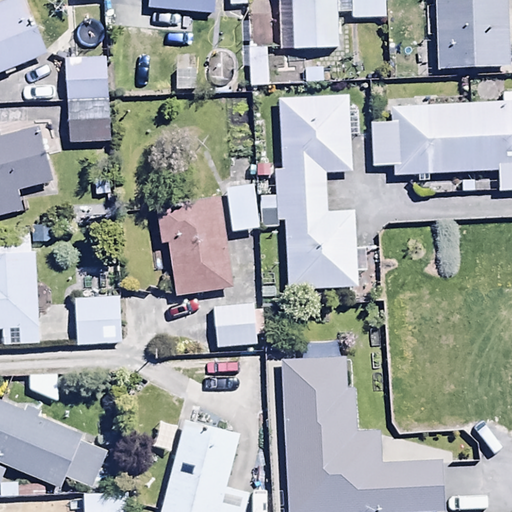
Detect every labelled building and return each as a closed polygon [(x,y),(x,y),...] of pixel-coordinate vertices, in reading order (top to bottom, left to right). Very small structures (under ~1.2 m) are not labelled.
[(232,0),(160,0),(159,19),(230,25),(232,0)] [(354,21),(386,22),(387,0),(280,0),(281,6),(294,6),(294,56),(339,56),(340,2),(355,3),(354,21)] [(511,0),(448,0),(452,81),(511,79),(511,0)] [(0,87),(54,65),(27,2),(0,13),(0,87)] [(108,62),(66,64),(69,149),(112,147),(108,62)] [(267,64),(250,65),(250,91),(268,91),(267,64)] [(362,103),(288,106),(295,298),(372,295),(369,218),(341,219),(340,180),(365,179),(362,103)] [(404,174),(405,185),(509,180),(510,201),(511,201),(511,112),(402,118),(402,129),(384,130),(386,175),(404,174)] [(39,133),(0,143),(0,224),(24,218),(18,195),(53,186),(39,133)] [(254,191),(229,194),(233,239),(259,236),(254,191)] [(222,206),(157,215),(162,251),(169,250),(177,302),(235,293),(222,206)] [(0,336),(5,336),(6,350),(42,348),(38,259),(31,259),(30,232),(0,233),(0,336)] [(511,297),(407,303),(414,424),(507,419),(508,435),(511,434),(511,297)] [(121,302),(76,304),(78,352),(123,351),(121,302)] [(218,353),(257,351),(255,311),(215,313),(218,353)] [(360,368),(291,370),(295,511),(453,511),(452,465),(390,467),(389,440),(363,441),(360,368)] [(30,380),(31,396),(59,407),(59,379),(30,380)] [(0,490),(8,472),(63,494),(66,484),(90,493),(104,456),(83,448),(86,439),(0,406),(0,490)] [(252,442),(192,427),(171,511),(256,511),(260,500),(238,495),(252,442)] [(130,511),(130,499),(85,500),(85,511),(130,511)]
